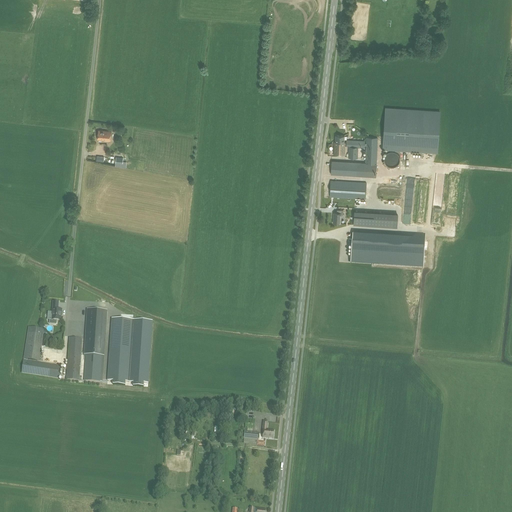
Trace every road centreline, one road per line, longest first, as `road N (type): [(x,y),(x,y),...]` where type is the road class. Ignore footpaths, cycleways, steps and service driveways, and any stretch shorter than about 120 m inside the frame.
road 1 (secondary): [(278,511),(334,0)]
road 2 (track): [(415,355),(433,165),(511,170)]
